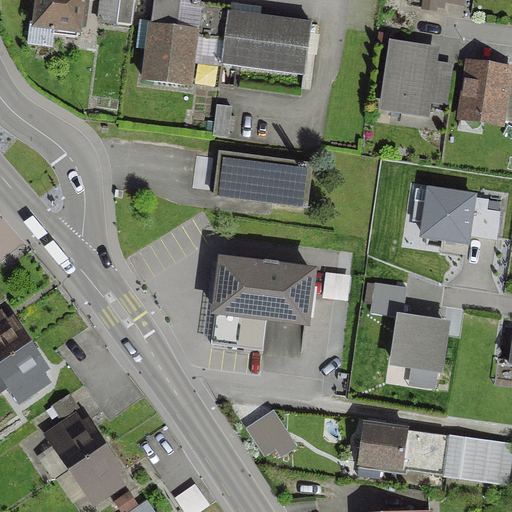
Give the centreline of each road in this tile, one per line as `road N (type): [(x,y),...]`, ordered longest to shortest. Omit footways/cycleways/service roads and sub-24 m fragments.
road 1 (tertiary): [(77,256),(132,324),(255,511)]
road 2 (tertiary): [(0,95),(68,155),(79,176),(85,220),(77,256)]
